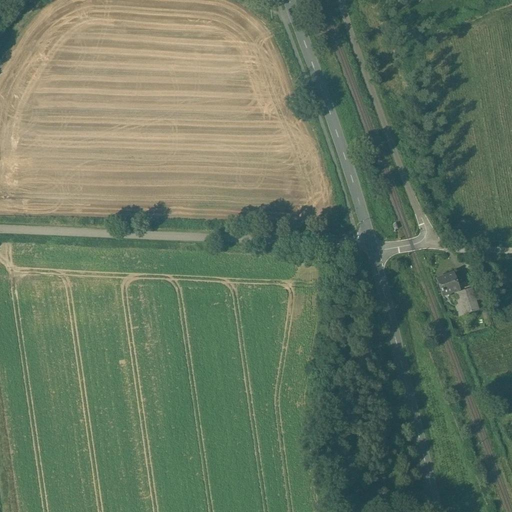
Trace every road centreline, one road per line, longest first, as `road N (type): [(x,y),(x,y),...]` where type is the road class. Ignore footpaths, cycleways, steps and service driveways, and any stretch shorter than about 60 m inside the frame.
road 1 (unclassified): [(0,230),(371,247)]
road 2 (unclassified): [(371,247),(411,245),(425,229),(341,0)]
road 3 (tertiary): [(371,247),(436,511)]
road 4 (tertiary): [(288,0),(371,247)]
